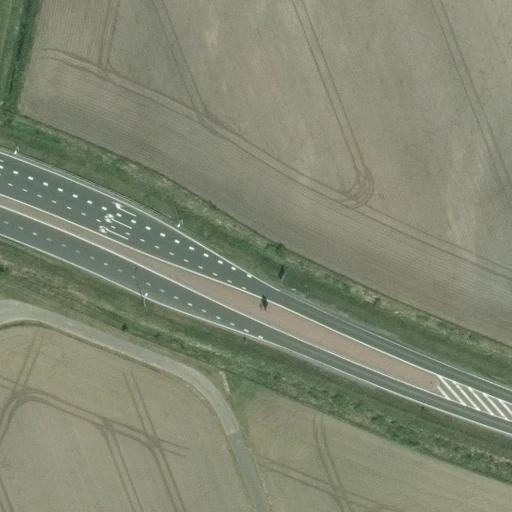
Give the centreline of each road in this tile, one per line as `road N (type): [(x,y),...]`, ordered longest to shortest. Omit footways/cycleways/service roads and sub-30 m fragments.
road 1 (trunk): [(511,398),(0,175)]
road 2 (trunk): [(0,214),(421,397),(511,428)]
